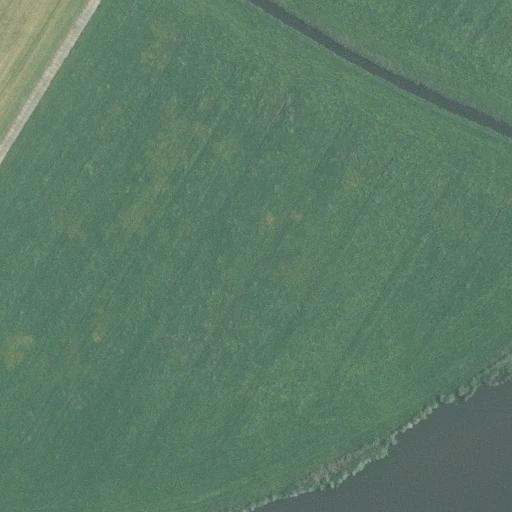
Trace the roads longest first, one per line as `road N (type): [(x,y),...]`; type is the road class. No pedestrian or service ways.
road 1 (track): [(511,114),(347,40),(286,0)]
road 2 (track): [(0,149),(93,0)]
